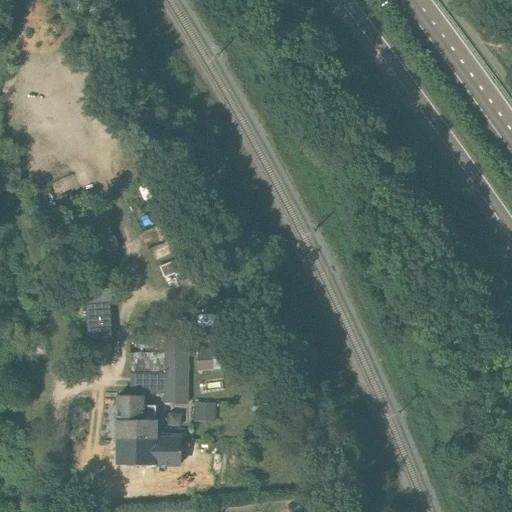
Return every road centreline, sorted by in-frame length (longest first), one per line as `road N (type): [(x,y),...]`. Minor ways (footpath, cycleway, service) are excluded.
road 1 (track): [(63,511),(56,338),(38,266),(0,183)]
road 2 (primary): [(356,0),(511,213)]
